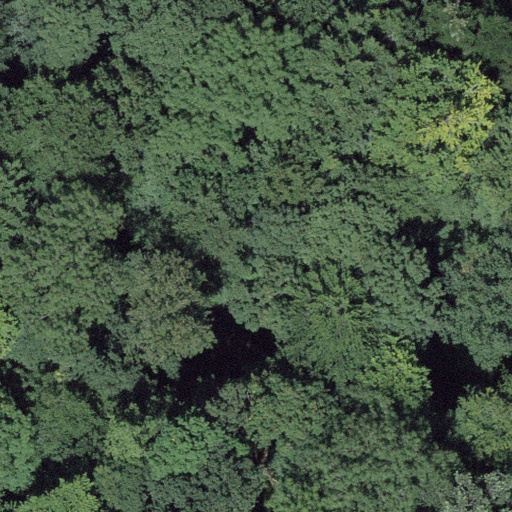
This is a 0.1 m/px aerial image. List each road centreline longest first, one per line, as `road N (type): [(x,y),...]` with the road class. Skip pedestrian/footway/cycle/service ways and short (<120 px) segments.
road 1 (track): [(450,511),(0,231)]
road 2 (track): [(0,318),(322,0)]
